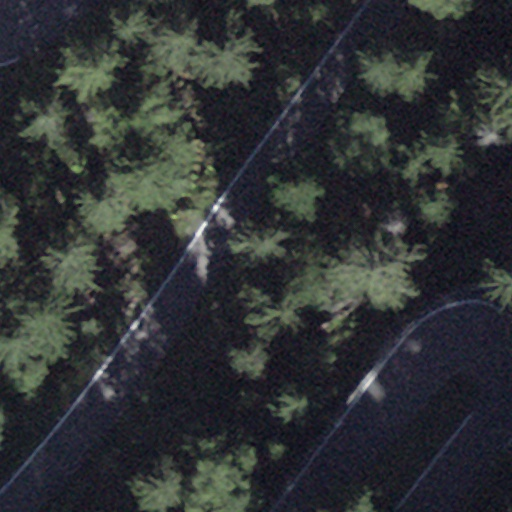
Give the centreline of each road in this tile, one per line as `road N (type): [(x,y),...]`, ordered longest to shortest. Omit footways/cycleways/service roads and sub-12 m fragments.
road 1 (tertiary): [(392,0),(126,374),(8,511)]
road 2 (tertiary): [(293,511),(424,350),(475,326),(511,350)]
road 3 (tertiary): [(511,381),(484,433),(420,511)]
